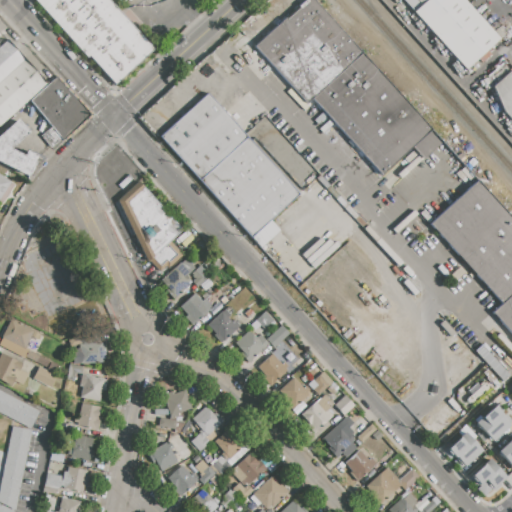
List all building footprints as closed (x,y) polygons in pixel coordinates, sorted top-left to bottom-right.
[(107,0),(153,50),(115,84),(38,0),(107,0)] [(305,0),(313,0),(431,129),(428,132),(438,143),(421,159),(410,148),(381,174),(312,97),(305,104),(253,47),(305,0)] [(426,0),(413,12),(401,0),(426,0)] [(413,12),(426,0),(464,0),(499,39),(465,70),(413,12)] [(0,46),(7,40),(47,83),(0,126),(0,46)] [(492,86),(509,70),(511,73),(511,122),(502,111),(492,86)] [(56,77),(90,114),(62,140),(30,100),(56,77)] [(208,93),(298,194),(270,219),(250,237),(159,136),(208,93)] [(0,163),(0,134),(17,120),(28,132),(10,149),(23,155),(25,150),(36,155),(26,176),(0,163)] [(0,175),(13,184),(0,205),(0,175)] [(476,180),(511,219),(511,333),(491,311),(501,303),(429,224),(476,180)] [(138,181),(181,230),(169,241),(182,256),(168,268),(166,266),(157,274),(146,261),(117,198),(138,181)] [(270,219),(279,230),(259,248),(250,237),(270,219)] [(160,279),(180,263),(181,264),(186,259),(195,269),(191,273),(187,276),(191,282),(172,299),(166,291),(168,290),(160,279)] [(191,273),(195,269),(199,266),(208,276),(196,287),(191,282),(194,279),(191,276),(193,275),(191,273)] [(194,293),(201,301),(203,298),(211,307),(191,325),(176,309),(194,293)] [(207,325),(224,309),(230,315),(227,318),(232,322),(234,320),(239,325),(220,342),(213,335),(215,333),(207,325)] [(264,312),(274,321),(265,330),(255,321),(264,312)] [(0,341),(11,319),(34,331),(25,348),(40,356),(36,364),(0,346),(0,341)] [(274,348),(266,340),(281,326),(288,334),(274,348)] [(77,344),(81,343),(81,335),(100,329),(103,343),(104,358),(101,358),(101,363),(72,364),(71,348),(77,348),(77,344)] [(235,344),(248,331),(255,338),(259,335),(268,343),(248,363),(240,355),(243,352),(235,344)] [(0,353),(22,364),(19,369),(28,374),(22,386),(13,381),(10,387),(0,381),(0,353)] [(258,367),(272,355),(281,364),(283,362),(287,366),(284,368),(286,370),(269,386),(264,380),(267,377),(258,367)] [(68,365),(83,367),(81,374),(75,373),(74,381),(66,379),(68,365)] [(39,367),(56,376),(49,389),(32,380),(39,367)] [(307,385),(312,380),(313,381),(322,372),(331,381),(317,395),(307,385)] [(82,375),(107,380),(104,392),(100,391),(98,401),(80,398),(82,387),(80,387),(82,375)] [(279,390),(292,378),(303,388),(305,386),(309,390),(306,392),(307,393),(294,406),(279,390)] [(0,511),(0,391),(39,411),(29,429),(0,413),(0,483),(12,427),(31,431),(15,509),(13,511),(0,511)] [(190,409),(177,413),(178,417),(170,420),(162,395),(173,391),(174,394),(184,391),(190,409)] [(301,415),(315,402),(316,403),(325,395),(333,404),(324,413),(329,418),(315,430),(301,415)] [(335,405),(345,396),(354,406),(344,415),(335,405)] [(82,404),(99,407),(97,418),(99,419),(97,429),(77,425),(82,404)] [(215,430),(205,438),(209,442),(199,452),(190,442),(199,434),(198,432),(201,430),(191,419),(205,406),(210,413),(213,411),(223,422),(215,430)] [(474,423),(492,406),(509,424),(491,441),(474,423)] [(349,428),(353,433),(350,436),(354,440),(351,443),(356,448),(345,458),(341,454),(336,458),(320,440),(346,416),(353,424),(349,428)] [(158,427),(160,418),(176,421),(174,430),(158,427)] [(212,440),(218,434),(221,431),(223,433),(229,426),(249,448),(233,463),(227,457),(224,459),(220,454),(223,452),(212,440)] [(218,434),(212,440),(209,442),(205,438),(215,430),(218,434)] [(443,452),(465,431),(481,449),(463,467),(462,465),(459,468),(453,461),(456,459),(452,456),(449,459),(443,452)] [(67,456),(68,450),(71,451),(75,435),(93,439),(91,450),(94,451),(91,462),(67,456)] [(511,467),(497,452),(511,437),(511,467)] [(146,455),(165,443),(178,464),(164,473),(162,471),(160,472),(152,460),(150,461),(146,455)] [(344,463),(358,450),(367,460),(371,457),(376,463),(357,481),(351,475),(353,472),(344,463)] [(51,453),(64,456),(62,463),(49,460),(51,453)] [(233,469),(250,454),(257,462),(259,460),(265,468),(256,476),(257,476),(247,485),(246,483),(244,485),(233,473),(235,471),(233,469)] [(468,479),(489,459),(506,477),(499,483),(500,485),(494,491),(491,488),(483,495),(476,488),(479,485),(478,483),(474,486),(468,479)] [(220,475),(212,466),(217,461),(221,466),(226,461),(230,466),(220,475)] [(167,477),(181,465),(190,475),(192,473),(198,479),(179,495),(176,492),(178,490),(167,477)] [(68,466),(87,471),(85,476),(89,477),(86,488),(83,488),(82,493),(61,488),(61,491),(43,487),(46,474),(62,477),(63,471),(66,472),(68,466)] [(202,485),(198,480),(204,474),(202,472),(208,466),(215,474),(202,485)] [(366,487),(386,468),(390,472),(396,467),(403,476),(398,481),(397,482),(400,486),(381,504),(366,487)] [(411,469),(418,478),(406,490),(398,481),(403,476),(411,469)] [(257,490),(271,478),(286,494),(272,506),(257,490)] [(242,500),(232,489),(238,483),(244,488),(247,485),(252,491),(242,500)] [(200,511),(189,500),(201,489),(211,500),(214,497),(218,502),(215,504),(217,506),(210,511),(200,511)] [(224,508),(220,504),(225,499),(222,496),(229,490),(236,497),(224,508)] [(386,511),(400,498),(402,499),(408,493),(417,503),(411,509),(414,511),(386,511)] [(58,511),(61,498),(80,502),(77,511),(36,511),(37,510),(45,511),(53,511),(54,511),(58,511)] [(237,509),(232,504),(236,500),(241,505),(237,509)] [(429,511),(425,511),(422,509),(431,500),(436,506),(429,511)] [(282,511),(293,502),(302,511),(282,511)]
